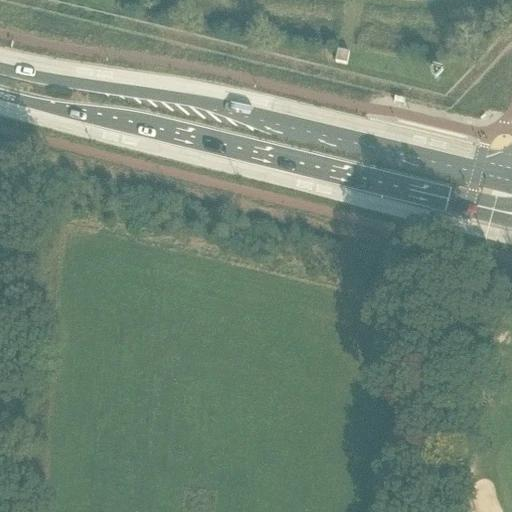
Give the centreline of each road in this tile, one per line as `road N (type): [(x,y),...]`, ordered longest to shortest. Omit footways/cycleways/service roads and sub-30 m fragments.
road 1 (secondary): [(0,95),(511,220)]
road 2 (secondary): [(511,178),(214,105),(0,68)]
